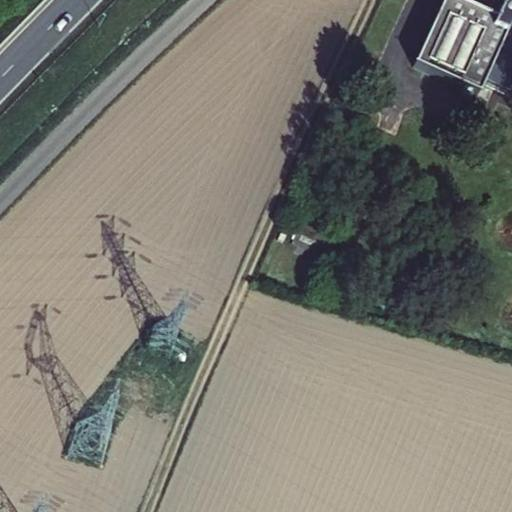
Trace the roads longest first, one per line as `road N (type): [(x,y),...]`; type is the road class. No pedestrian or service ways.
road 1 (track): [(369,0),(153,511)]
road 2 (unclassified): [(0,199),(204,0)]
